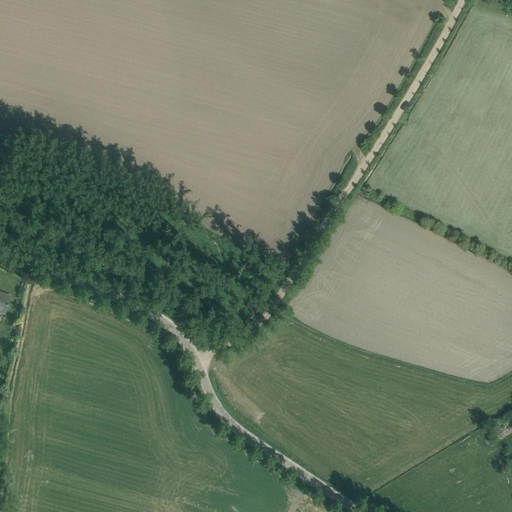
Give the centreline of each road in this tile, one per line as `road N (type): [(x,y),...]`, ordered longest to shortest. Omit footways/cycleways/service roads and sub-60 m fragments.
road 1 (tertiary): [(362,511),(228,421),(198,354),(175,325),(0,252)]
road 2 (track): [(456,0),(270,306),(245,329),(194,347)]
